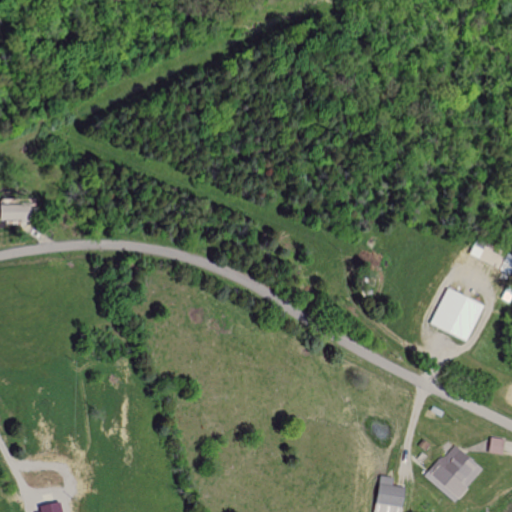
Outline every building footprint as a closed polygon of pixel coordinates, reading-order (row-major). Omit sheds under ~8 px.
[(2,220),(27,220),(27,205),(2,205),(2,220)] [(480,304),(442,288),(426,325),(463,342),(480,304)] [(422,476),(449,501),(478,470),(451,444),(422,476)] [(397,511),(401,487),(389,485),(390,477),(376,475),(370,511),(397,511)] [(65,511),(64,503),(36,509),(37,511),(65,511)]
